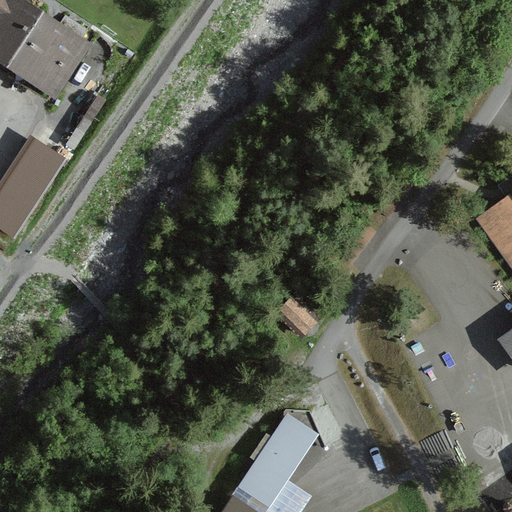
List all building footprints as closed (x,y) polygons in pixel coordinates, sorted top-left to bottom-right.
[(0,0),(0,56),(52,90),(80,46),(9,0),(0,0)] [(27,145),(0,186),(0,216),(17,228),(59,166),(27,145)] [(511,196),(481,218),(511,260),(511,336),(507,340),(511,347),(511,196)] [(302,335),(317,319),(294,297),(279,313),(302,335)] [(287,418),(242,485),(266,501),(310,433),(287,418)] [(223,511),(255,511),(233,497),(223,511)]
